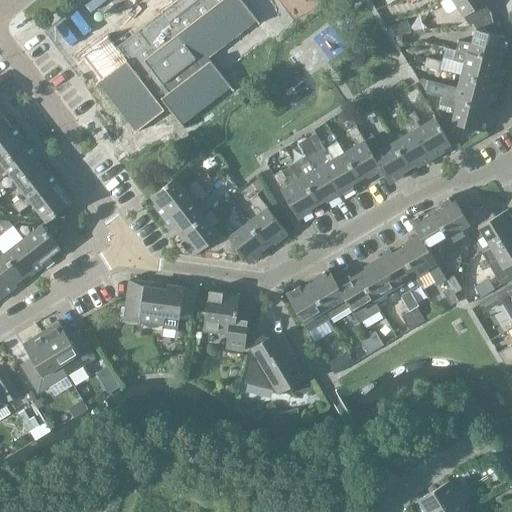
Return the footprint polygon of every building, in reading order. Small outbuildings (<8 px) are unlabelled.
[(107,36),(77,60),(78,61),(81,59),(99,82),(95,85),(97,86),(100,84),(136,131),(133,133),(134,134),(134,135),(168,109),(170,112),(184,130),(186,129),(183,126),(230,89),(233,92),(234,91),(223,76),(209,58),(256,22),(259,25),(260,24),(241,0),(175,0),(170,4),(165,8),(159,11),(162,14),(117,49),(108,37),(109,37),(107,36)] [(428,17),(416,0),(404,9),(416,26),(428,17)] [(456,0),(454,2),(464,18),(470,28),(473,26),(491,15),(485,4),(491,0),(456,0)] [(459,41),(456,50),(500,61),(502,54),(505,54),(509,39),(496,36),(491,15),(473,26),(476,30),(473,44),(459,41)] [(456,50),(453,61),(466,64),(464,69),(462,76),(491,84),(493,76),(496,77),(500,62),(500,61),(456,50)] [(427,57),(424,66),(440,70),(442,61),(427,57)] [(430,81),(421,79),(426,94),(441,97),(441,96),(456,99),(459,100),(488,108),(492,92),(490,91),(491,84),(462,76),(459,88),(430,81)] [(441,97),(439,105),(456,110),(453,123),(453,124),(471,129),(484,132),(488,116),(486,115),(488,108),(459,100),(456,99),(441,96),(441,97)] [(0,136),(11,128),(0,113),(0,136)] [(416,113),(407,118),(432,160),(444,152),(443,150),(451,145),(436,119),(421,127),(418,122),(420,121),(416,113)] [(432,160),(407,118),(398,123),(403,131),(405,130),(408,135),(394,143),(409,170),(416,166),(418,168),(432,160)] [(11,128),(0,136),(0,161),(3,166),(26,148),(21,141),(23,139),(14,127),(11,129),(11,128)] [(358,146),(345,154),(360,180),(367,175),(369,178),(382,171),(366,142),(357,128),(347,133),(353,143),(355,141),(358,146)] [(366,142),(382,171),(390,185),(404,177),(402,174),(409,170),(394,143),(380,151),(378,147),(380,145),(375,137),(366,142)] [(27,148),(26,148),(3,166),(0,168),(0,182),(5,178),(4,176),(8,173),(18,185),(41,167),(36,161),(38,159),(29,147),(27,148)] [(324,147),(316,152),(341,194),(354,186),(353,184),(360,180),(345,154),(330,163),(327,158),(330,156),(324,147)] [(341,194),(316,152),(307,158),(312,167),(315,165),(318,170),(303,178),(318,204),(326,199),(328,202),(341,194)] [(312,208),(318,204),(303,178),(289,187),(286,182),(288,180),(283,172),(282,172),(276,162),(268,167),(274,177),(299,219),(313,211),(312,208)] [(20,214),(32,204),(55,186),(56,186),(58,184),(49,172),(46,174),(41,167),(18,185),(27,197),(23,201),(21,199),(13,205),(20,214)] [(155,206),(164,218),(203,188),(198,181),(190,187),(192,189),(187,192),(176,178),(152,196),(158,204),(155,206)] [(55,186),(32,204),(46,223),(49,220),(68,223),(70,213),(66,208),(70,206),(56,186),(55,186)] [(209,196),(203,188),(164,218),(173,230),(176,229),(181,236),(207,217),(196,203),(200,200),(202,202),(209,196)] [(262,214),(249,224),(267,247),(274,242),(276,244),(288,235),(258,196),(250,203),(256,211),(258,209),(262,214)] [(434,213),(449,237),(470,225),(474,226),(478,210),(464,207),(460,209),(453,197),(439,206),(441,209),(434,213)] [(492,249),(511,236),(511,217),(507,210),(496,217),(493,213),(478,210),(474,226),(479,227),(492,248),(492,249)] [(449,237),(434,213),(427,217),(425,214),(411,223),(419,236),(420,236),(428,250),(429,249),(449,237)] [(221,236),(207,217),(181,236),(186,243),(184,244),(193,256),(204,248),(207,252),(217,254),(222,250),(225,237),(221,236)] [(0,221),(0,225),(6,233),(4,234),(10,242),(13,240),(16,245),(3,255),(23,281),(29,276),(31,278),(44,268),(42,266),(23,241),(13,228),(9,222),(0,221)] [(267,247),(249,224),(230,238),(225,237),(222,250),(226,255),(237,257),(241,254),(249,264),(255,260),(262,255),(261,253),(267,247)] [(58,247),(67,240),(67,230),(44,229),(42,226),(23,241),(42,266),(61,251),(58,247)] [(407,247),(400,251),(416,276),(426,270),(436,286),(447,280),(429,249),(428,250),(420,236),(419,236),(406,244),(407,247)] [(492,248),(482,254),(501,286),(511,278),(511,236),(492,249),(492,248)] [(416,276),(400,251),(394,255),(392,252),(379,260),(401,297),(421,285),(416,276)] [(0,289),(6,297),(18,288),(16,286),(23,281),(3,255),(0,257),(0,289)] [(401,297),(379,260),(365,268),(367,271),(360,275),(375,301),(386,294),(391,303),(401,297)] [(337,284),(329,270),(316,278),(317,280),(310,284),(330,319),(350,307),(345,299),(345,298),(337,284)] [(363,308),(375,301),(360,275),(353,279),(350,276),(337,284),(345,298),(345,299),(350,307),(358,320),(367,315),(363,308)] [(447,281),(451,287),(455,294),(462,290),(454,277),(447,281)] [(129,281),(124,320),(139,322),(146,327),(154,328),(162,326),(162,329),(177,331),(179,318),(191,320),(195,289),(168,286),(167,291),(162,291),(162,285),(129,281)] [(287,295),(309,332),(330,319),(310,284),(302,289),(301,286),(287,295)] [(457,299),(449,286),(442,290),(450,303),(457,299)] [(511,286),(497,295),(511,319),(511,286)] [(244,351),(248,323),(235,321),(239,296),(210,292),(204,332),(230,335),(228,349),(244,351)] [(417,307),(410,312),(418,326),(426,321),(417,307)] [(418,326),(410,312),(402,316),(411,330),(418,326)] [(59,324),(41,336),(68,378),(96,360),(80,334),(69,341),(59,324)] [(376,332),(368,337),(376,351),(384,346),(376,332)] [(33,363),(23,369),(39,396),(50,389),(68,378),(41,336),(23,347),(33,363)] [(376,351),(368,337),(360,341),(368,355),(376,351)] [(257,338),(255,347),(245,384),(276,393),(278,396),(281,394),(291,397),(294,386),(303,381),(286,351),(282,354),(273,338),(268,341),(257,338)] [(329,351),(335,364),(355,354),(349,341),(329,351)] [(498,355),(503,363),(511,357),(511,346),(511,347),(498,355)] [(511,367),(511,357),(503,363),(507,370),(511,367)] [(0,409),(21,397),(8,376),(0,380),(0,409)] [(18,414),(29,433),(35,430),(23,411),(18,414)] [(418,500),(424,511),(431,511),(465,492),(460,485),(453,489),(448,482),(418,500)] [(469,499),(465,492),(431,511),(463,511),(466,511),(462,504),(469,499)]
